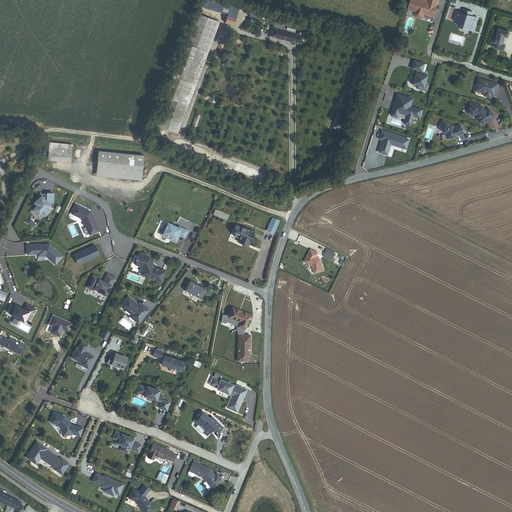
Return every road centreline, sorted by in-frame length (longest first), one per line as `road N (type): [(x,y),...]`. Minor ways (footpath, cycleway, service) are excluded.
road 1 (tertiary): [(361,177),(308,197),(279,250),(267,328),(274,433)]
road 2 (unknown): [(296,210),(163,165),(132,183),(90,174)]
road 3 (residential): [(90,400),(102,416),(243,473)]
road 4 (tertiary): [(511,137),(361,177)]
